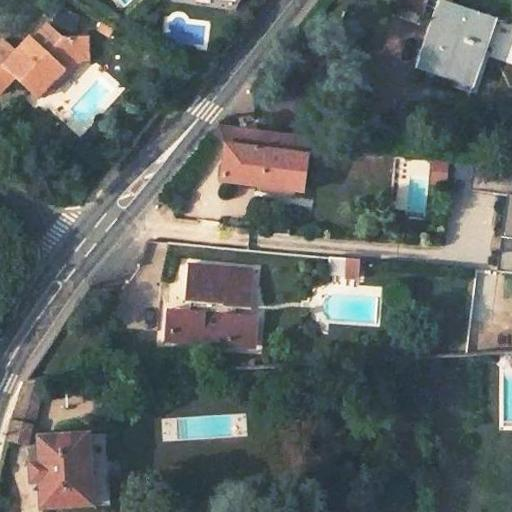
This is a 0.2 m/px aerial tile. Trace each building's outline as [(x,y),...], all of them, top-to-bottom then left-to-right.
[(231,12),(233,0),(209,0),(208,8),(231,12)] [(399,0),(395,15),(422,25),(430,0),(399,0)] [(462,86),(477,44),(487,48),(496,20),(443,2),(420,71),(462,86)] [(102,22),(98,29),(109,36),(113,29),(102,22)] [(0,92),(12,79),(28,94),(40,81),(48,89),(70,65),(80,66),(89,65),(89,40),(60,40),(47,28),(30,46),(25,41),(12,55),(0,44),(0,92)] [(477,44),(462,86),(473,89),(487,48),(477,44)] [(80,66),(70,65),(48,89),(52,93),(80,66)] [(36,102),(48,89),(40,81),(28,94),(36,102)] [(232,130),(230,148),(307,158),(310,141),(232,130)] [(230,148),(224,183),(303,193),(307,158),(230,148)] [(398,157),(394,211),(424,213),(426,183),(443,185),(445,161),(398,157)] [(511,195),(501,195),(496,269),(511,269),(511,195)] [(350,283),(361,284),(363,268),(337,266),(336,279),(350,281),(350,283)] [(186,346),(187,333),(202,335),(201,347),(219,349),(220,344),(256,347),(258,319),(231,318),(232,310),(250,311),(251,290),(244,289),(245,272),(192,268),(190,285),(193,291),(193,306),(198,307),(198,316),(181,314),(180,327),(163,326),(161,343),(186,346)] [(252,272),(245,272),(244,289),(251,290),(252,272)] [(163,326),(180,327),(181,314),(164,313),(163,326)] [(27,448),(46,380),(28,381),(15,410),(7,442),(27,448)] [(40,510),(90,508),(86,436),(35,439),(37,466),(29,466),(30,484),(38,483),(40,510)]
